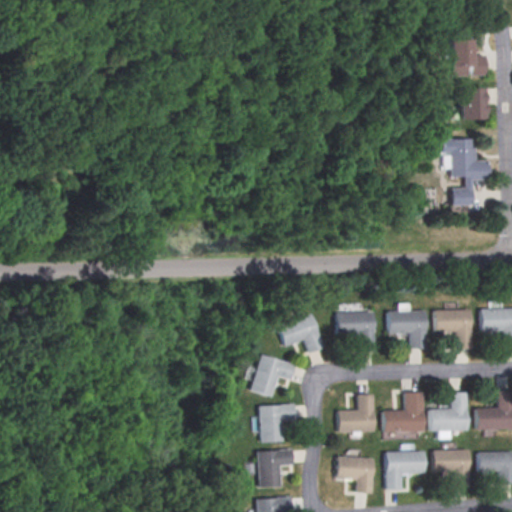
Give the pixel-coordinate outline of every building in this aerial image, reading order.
[(445,39),(445,75),(481,75),(481,53),(470,53),(470,39),(445,39)] [(456,119),(481,119),(481,88),(456,88),(456,119)] [(470,138),(437,139),(438,167),(447,167),(447,177),(459,177),(459,187),(447,187),(448,205),(468,205),(467,179),(484,179),(484,160),(471,161),(470,138)] [(475,311),(511,310),(511,349),(498,349),(497,333),(476,333),(475,311)] [(384,313),(421,312),(422,351),(406,352),(406,335),(384,336),(384,313)] [(429,313),(466,312),(467,350),(452,351),(451,334),(430,335),(429,313)] [(332,315),(369,314),(370,352),(354,353),(354,336),(332,337),(332,315)] [(273,328),(307,315),(320,349),(306,355),(300,340),(280,348),(273,328)] [(257,357),(291,367),(286,382),(273,378),(267,398),(246,392),(257,357)] [(379,412),(379,434),(420,434),(419,394),(400,395),(400,412),(379,412)] [(424,411),(425,433),(462,432),(461,395),(445,396),(446,410),(424,411)] [(471,410),(471,432),(508,432),(508,395),(492,395),(492,410),(471,410)] [(333,413),(333,435),(370,434),(370,397),(354,397),(354,412),(333,413)] [(259,442),(256,405),(289,403),(290,419),(277,420),(278,441),(259,442)] [(256,487),(254,451),(286,449),(287,464),(275,465),(276,486),(256,487)] [(381,453),(420,452),(420,475),(397,476),(397,493),(381,493),(381,453)] [(428,452),(464,452),(465,488),(449,488),(449,474),(428,474),(428,452)] [(473,454),(509,454),(510,486),(494,486),(494,474),(473,474),(473,454)] [(333,458),(369,460),(367,495),(351,494),(352,482),(332,480),(333,458)] [(253,511),(253,498),(285,496),(286,511),(253,511)]
